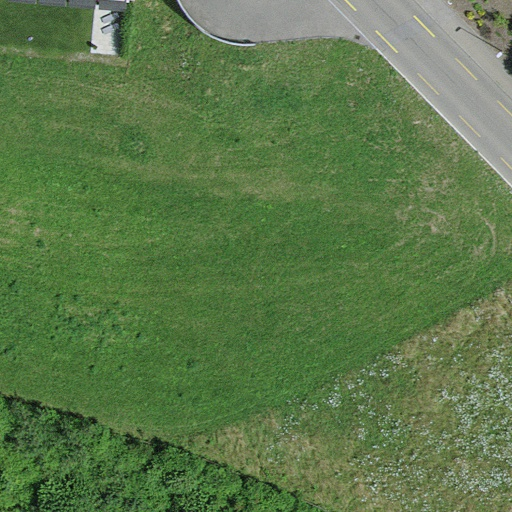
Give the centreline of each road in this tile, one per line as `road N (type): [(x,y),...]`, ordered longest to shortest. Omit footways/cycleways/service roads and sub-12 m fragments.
road 1 (motorway): [(0,305),(511,417)]
road 2 (motorway): [(511,301),(0,196)]
road 3 (tertiary): [(511,143),(371,0)]
